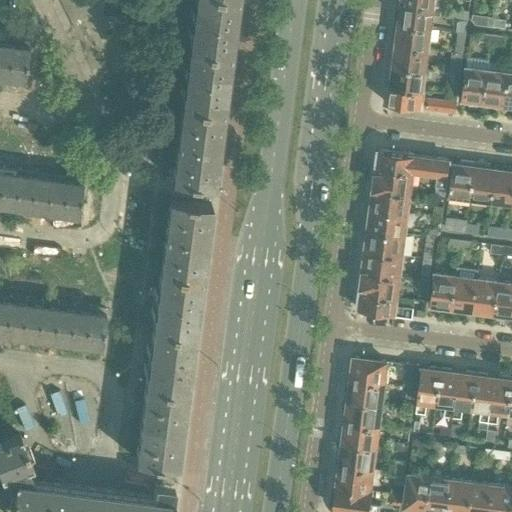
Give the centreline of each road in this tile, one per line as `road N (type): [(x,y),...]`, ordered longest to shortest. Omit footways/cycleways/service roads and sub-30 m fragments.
road 1 (unknown): [(9,362),(80,370),(97,377),(110,402),(104,452),(84,464),(45,450),(28,414)]
road 2 (residential): [(333,325),(360,120)]
road 3 (residential): [(310,511),(333,325)]
road 4 (residential): [(333,325),(511,349)]
road 5 (residential): [(511,140),(360,120)]
road 6 (residential): [(360,120),(375,0)]
